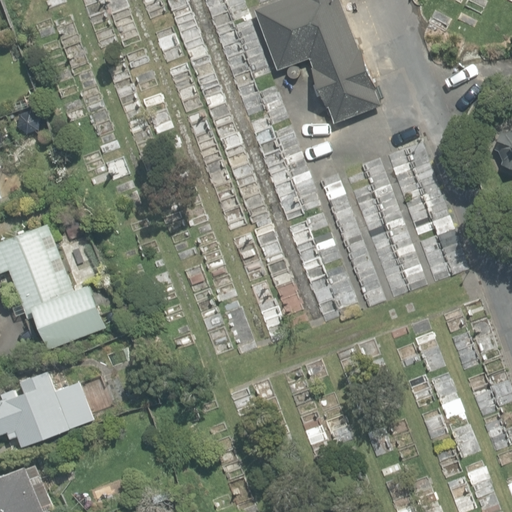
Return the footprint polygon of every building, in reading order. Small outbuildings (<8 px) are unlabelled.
[(331,105),(337,122),(382,104),(376,89),(378,88),(363,48),(361,48),(342,0),(280,0),(257,9),(280,69),(312,57),(316,67),(314,68),(328,106),(331,105)] [(501,163),(511,167),(511,129),(505,132),(501,130),(494,147),(498,149),(502,158),(501,163)] [(41,316),(53,349),(108,328),(92,285),(73,292),(48,224),(0,241),(0,271),(1,274),(11,270),(29,320),(41,316)] [(20,435),(24,445),(95,420),(82,382),(58,391),(50,370),(24,380),(28,390),(19,393),(17,387),(3,392),(5,398),(0,399),(0,435),(9,432),(12,438),(20,435)] [(0,511),(56,511),(38,464),(28,467),(27,465),(12,471),(0,476),(0,511)]
